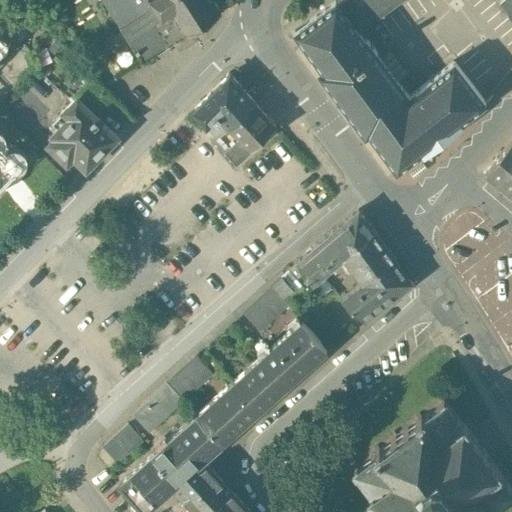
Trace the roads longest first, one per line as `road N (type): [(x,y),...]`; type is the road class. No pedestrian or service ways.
road 1 (residential): [(375,181),(86,435),(78,466),(98,511)]
road 2 (residential): [(250,31),(0,289)]
road 3 (residential): [(448,281),(265,434),(253,457),(256,481),(284,511)]
road 4 (unknown): [(0,349),(86,435),(0,469)]
road 5 (residential): [(375,181),(283,61),(250,31)]
